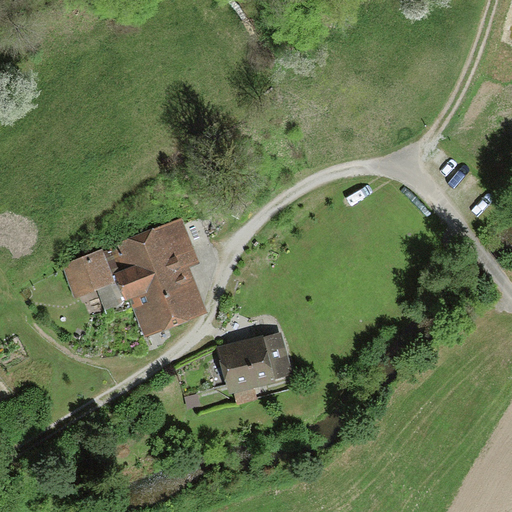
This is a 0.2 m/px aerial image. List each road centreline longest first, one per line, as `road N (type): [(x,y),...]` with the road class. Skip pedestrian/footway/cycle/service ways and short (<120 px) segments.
road 1 (unclassified): [(469,236),(403,171),(367,166),(308,183),(246,233),(199,327),(149,372)]
road 2 (track): [(491,0),(464,85),(434,141),(403,171)]
road 3 (track): [(149,372),(0,457)]
